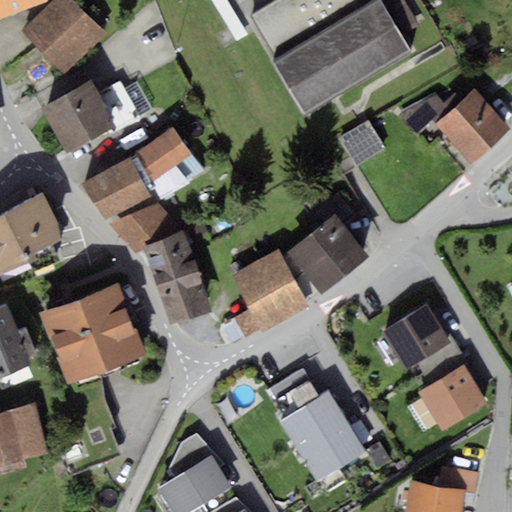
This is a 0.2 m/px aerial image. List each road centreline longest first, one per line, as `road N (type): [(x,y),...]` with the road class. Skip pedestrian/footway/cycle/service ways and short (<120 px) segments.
road 1 (residential): [(412,238),(503,390),(484,511)]
road 2 (residential): [(196,379),(108,242),(23,160)]
road 3 (residential): [(196,379),(412,238)]
road 4 (residential): [(196,379),(126,511)]
